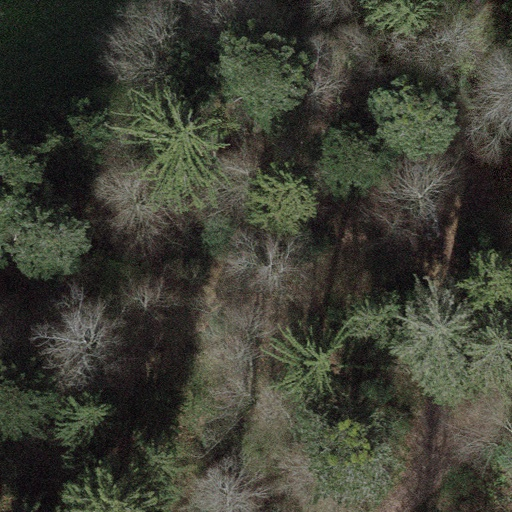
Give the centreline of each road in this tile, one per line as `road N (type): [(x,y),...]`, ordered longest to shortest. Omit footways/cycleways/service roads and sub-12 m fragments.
road 1 (track): [(415,492),(453,317),(471,0)]
road 2 (track): [(511,371),(492,405),(392,511)]
